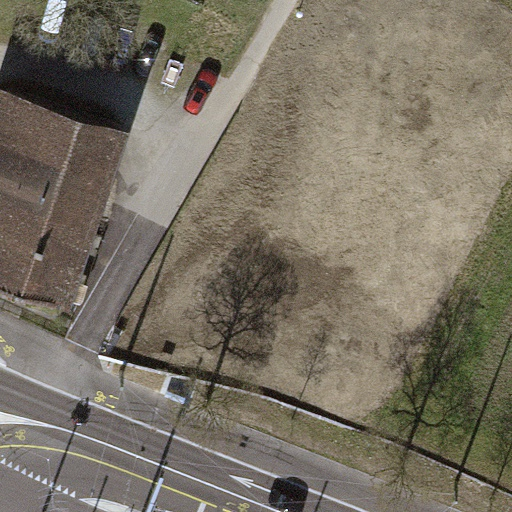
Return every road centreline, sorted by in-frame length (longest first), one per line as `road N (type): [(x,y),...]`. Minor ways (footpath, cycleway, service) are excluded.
road 1 (primary): [(260,511),(117,456)]
road 2 (primary): [(117,456),(51,410),(0,387)]
road 3 (track): [(219,112),(286,0)]
road 4 (primary): [(117,456),(46,460),(0,481)]
